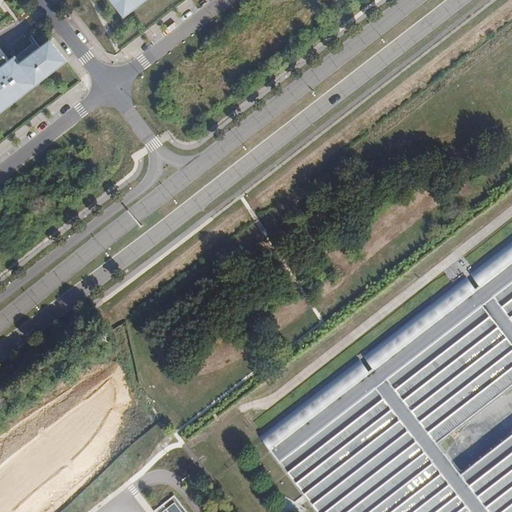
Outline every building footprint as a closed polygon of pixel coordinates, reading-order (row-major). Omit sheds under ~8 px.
[(111,0),(122,14),(134,4),(137,7),(145,0),(111,0)] [(137,7),(134,4),(122,14),(124,17),(137,7)] [(0,112),(66,61),(50,40),(40,48),(35,41),(9,61),(8,62),(3,56),(1,58),(0,56),(0,112)] [(0,49),(0,56),(1,58),(3,56),(8,62),(9,61),(0,49)] [(511,511),(511,235),(469,269),(478,280),(474,283),(465,271),(363,350),(372,362),(367,366),(358,354),(258,431),(320,511),(511,511)]
